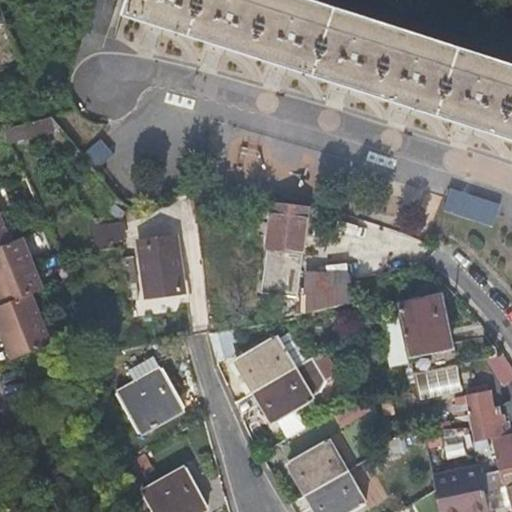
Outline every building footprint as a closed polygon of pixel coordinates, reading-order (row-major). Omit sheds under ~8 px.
[(126,0),(121,16),(511,141),(511,65),(307,0),(126,0)] [(54,117),(10,128),(14,145),(58,134),(54,117)] [(99,169),(116,153),(102,138),(85,153),(99,169)] [(451,189),(447,211),(499,222),(503,201),(451,189)] [(18,342),(23,355),(55,343),(34,291),(45,287),(27,238),(15,243),(0,203),(0,258),(1,261),(0,260),(0,269),(3,276),(8,290),(11,288),(15,299),(7,302),(3,303),(7,316),(2,318),(7,331),(12,344),(18,342)] [(303,238),(310,239),(316,240),(318,227),(304,224),(306,210),(271,204),(258,293),(295,298),(303,238)] [(146,299),(163,296),(181,294),(172,240),(136,245),(146,299)] [(303,310),(357,307),(355,269),(301,272),(303,310)] [(0,277),(0,282),(7,302),(15,299),(11,288),(8,290),(3,276),(0,277)] [(445,346),(443,338),(442,330),(446,329),(437,296),(394,307),(408,356),(445,346)] [(229,351),(228,341),(226,330),(207,334),(213,359),(227,356),(229,351)] [(3,333),(13,359),(23,355),(18,342),(12,344),(7,331),(3,333)] [(235,358),(254,391),(293,369),(274,335),(254,347),(235,358)] [(501,387),(511,382),(511,367),(506,352),(490,358),(501,387)] [(181,404),(166,379),(151,354),(126,368),(133,381),(114,392),(137,431),(148,425),(151,428),(158,424),(155,420),(181,404)] [(293,369),(254,391),(274,424),(312,402),(310,398),(319,392),(324,380),(311,358),(293,369)] [(417,371),(421,398),(462,394),(459,366),(417,371)] [(479,382),(473,383),(467,384),(469,395),(465,396),(474,437),(492,433),(479,382)] [(471,467),(474,475),(511,467),(511,433),(493,438),(476,442),(465,445),(471,467)] [(474,437),(476,442),(493,438),(492,433),(474,437)] [(307,492),(344,472),(326,440),(289,460),(307,492)] [(127,462),(131,468),(134,473),(150,464),(144,453),(127,462)] [(189,486),(195,483),(183,464),(178,467),(189,486)] [(187,511),(206,501),(195,483),(189,486),(178,467),(140,490),(151,508),(161,502),(166,511),(187,511)] [(474,475),(471,467),(426,479),(434,511),(481,511),(484,511),(477,487),(474,475)] [(511,511),(511,467),(474,475),(477,487),(500,481),(501,487),(505,485),(511,511)] [(321,511),(334,505),(338,511),(345,511),(361,503),(344,472),(307,492),(318,511),(321,511)] [(166,511),(161,502),(151,508),(153,511),(166,511)]
